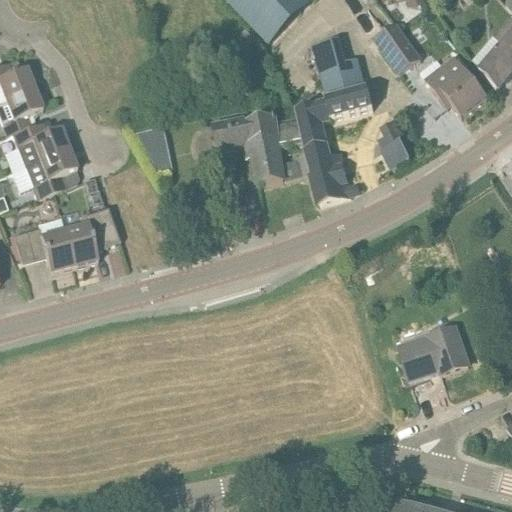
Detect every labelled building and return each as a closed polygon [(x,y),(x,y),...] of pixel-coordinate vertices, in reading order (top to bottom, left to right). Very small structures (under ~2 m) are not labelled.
[(314,0),(227,0),(226,1),(271,49),(319,4),(314,0)] [(407,0),(409,10),(424,8),(423,0),(407,0)] [(511,19),(493,41),(502,49),(479,75),(497,95),(511,77),(511,19)] [(422,63),(399,33),(397,29),(375,45),(400,80),(422,63)] [(229,59),(253,46),(246,33),(222,47),(229,59)] [(311,178),(318,210),(352,201),(351,198),(349,191),(340,158),(329,161),(321,127),(331,124),(373,113),(367,94),(366,94),(358,65),(345,68),(339,44),(312,51),(321,85),(312,87),(317,108),(295,114),(298,123),(304,148),(306,159),(311,178)] [(461,123),(487,103),(454,61),(442,70),(437,64),(420,77),(425,83),(424,84),(447,114),(452,110),(461,123)] [(25,73),(12,78),(8,69),(0,71),(0,94),(4,105),(33,94),(25,73)] [(33,131),(29,120),(41,115),(33,94),(4,105),(12,126),(1,130),(5,141),(33,131)] [(405,142),(395,121),(381,131),(378,143),(382,153),(400,144),(405,142)] [(279,143),(276,127),(275,122),(246,128),(246,125),(214,131),(218,155),(249,149),(249,150),(279,143)] [(286,152),(304,148),(298,123),(276,127),(279,143),(249,150),(257,191),(284,186),(284,185),(311,178),(306,159),(296,162),(295,162),(289,163),(286,152)] [(59,134),(44,140),(40,129),(33,131),(12,140),(17,153),(18,152),(25,171),(67,155),(59,134)] [(163,131),(135,138),(159,175),(173,172),(163,131)] [(392,173),(409,163),(400,144),(382,153),(392,173)] [(25,171),(32,190),(30,191),(34,204),(65,193),(60,181),(74,176),(67,155),(25,171)] [(357,189),(349,191),(351,198),(359,196),(357,189)] [(92,246),(104,243),(116,240),(107,216),(84,221),(87,230),(64,236),(74,272),(98,266),(92,246)] [(74,272),(64,236),(41,242),(39,233),(14,240),(20,265),(44,259),(50,279),(74,272)] [(468,370),(460,345),(455,332),(398,352),(410,385),(439,375),(440,379),(468,370)]
